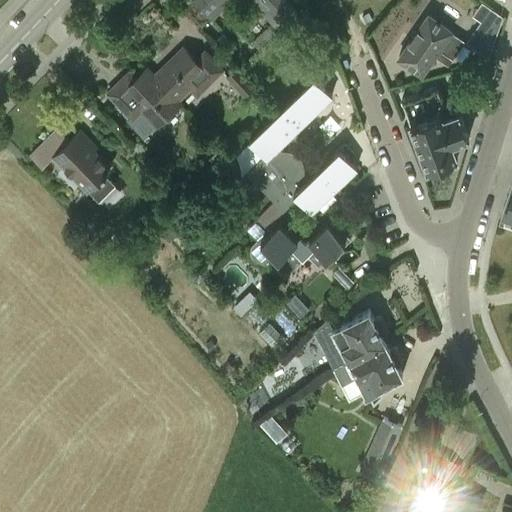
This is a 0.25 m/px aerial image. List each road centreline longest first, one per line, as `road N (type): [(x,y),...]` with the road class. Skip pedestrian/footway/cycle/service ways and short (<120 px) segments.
road 1 (residential): [(463,240),(427,235),(415,224),(358,57)]
road 2 (residential): [(463,240),(511,75)]
road 3 (residential): [(493,398),(460,310),(463,240)]
